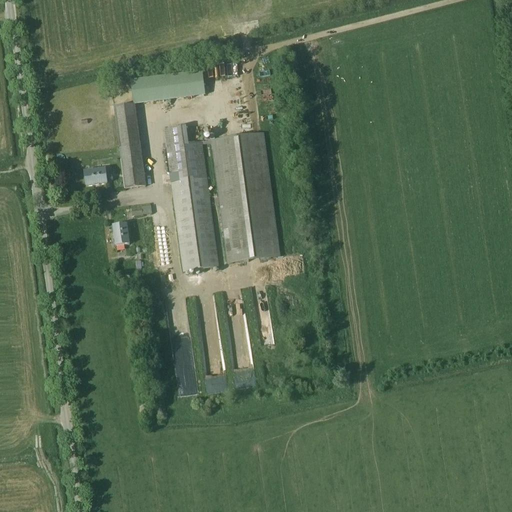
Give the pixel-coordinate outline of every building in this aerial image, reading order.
[(221,74),(234,77),(236,70),(231,69),(231,67),(223,65),(221,74)] [(205,97),(202,73),(132,82),(135,106),(205,97)] [(274,110),(269,74),(261,75),(265,104),(259,105),(260,112),(274,110)] [(119,150),(125,191),(146,188),(141,147),(135,106),(114,108),(119,150)] [(219,269),(216,247),(225,245),(228,266),(280,259),(264,134),(211,141),(218,196),(210,197),(200,126),(164,131),(175,211),(183,274),(219,269)] [(87,187),(107,185),(105,171),(85,173),(87,187)] [(131,210),(132,218),(152,215),(151,207),(141,208),(142,208),(131,210)] [(129,245),(127,226),(113,228),(116,247),(129,245)] [(223,307),(228,336),(247,332),(242,304),(223,307)] [(259,323),(260,347),(273,347),(272,323),(259,323)]
